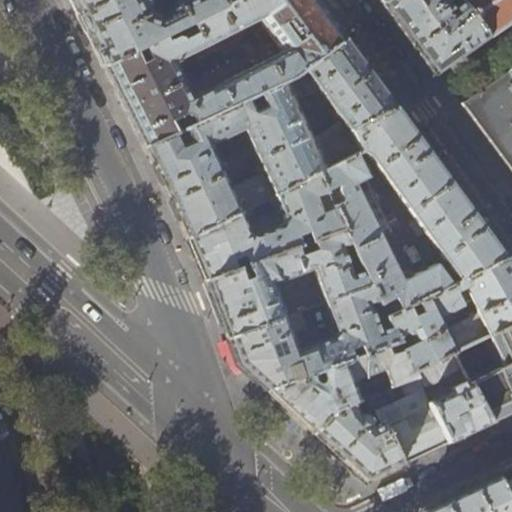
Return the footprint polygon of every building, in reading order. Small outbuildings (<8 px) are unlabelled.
[(70,0),(99,58),(104,67),(234,0),(70,0)] [(291,78),(344,40),(314,0),(234,0),(225,5),(104,67),(112,83),(144,147),(291,78)] [(434,75),(487,38),(459,1),(450,7),(444,0),(387,0),(381,4),(408,40),(434,75)] [(511,0),(458,0),(459,1),(487,38),(511,21),(511,0)] [(360,152),(349,131),(395,108),(371,76),(344,40),(291,78),(144,147),(165,192),(187,239),(238,213),(272,196),(314,175),(354,155),(360,152)] [(511,66),(494,79),(465,99),(459,103),(470,117),(511,174),(511,66)] [(349,131),(360,152),(369,158),(441,259),(434,263),(430,265),(430,266),(411,275),(364,180),(367,179),(365,176),(364,177),(354,155),(314,175),(323,193),(332,211),(341,230),(368,285),(384,318),(505,258),(475,217),(467,206),(395,108),(349,131)] [(323,193),(314,175),(272,196),(282,219),(278,226),(252,235),(246,232),(238,213),(187,239),(190,246),(204,281),(341,230),(332,211),(317,216),(311,197),(323,193)] [(341,230),(204,281),(224,331),(227,339),(281,318),(268,285),(311,269),(324,302),(368,285),(341,230)] [(411,372),(452,353),(511,323),(511,268),(505,258),(384,318),(394,338),(410,330),(414,337),(419,341),(401,351),(411,372)] [(368,285),(324,302),(336,334),(332,339),(294,352),(287,334),(303,328),(298,312),(281,318),(227,339),(236,365),(247,375),(265,392),(288,383),(283,370),(292,366),(297,380),(349,360),(346,350),(357,346),(361,356),(397,343),(394,338),(384,318),(368,285)] [(463,376),(488,424),(511,412),(511,323),(452,353),(459,367),(460,370),(463,376)] [(401,351),(397,343),(361,356),(349,360),(297,380),(288,383),(265,392),(290,414),(311,434),(330,413),(349,404),(355,401),(352,390),(359,388),(356,380),(383,369),(389,387),(414,377),(411,372),(401,351)] [(459,367),(452,353),(411,372),(414,377),(446,443),(461,436),(488,424),(463,376),(454,380),(455,382),(453,383),(456,390),(441,397),(434,382),(460,370),(459,367)] [(414,377),(389,387),(371,394),(366,396),(369,402),(379,423),(400,465),(420,455),(446,443),(414,377)] [(354,414),(349,404),(330,413),(311,434),(336,456),(364,482),(400,465),(379,423),(369,429),(368,426),(368,422),(366,418),(361,415),(358,415),(355,416),(354,414)] [(511,511),(511,467),(473,486),(417,511),(511,511)]
